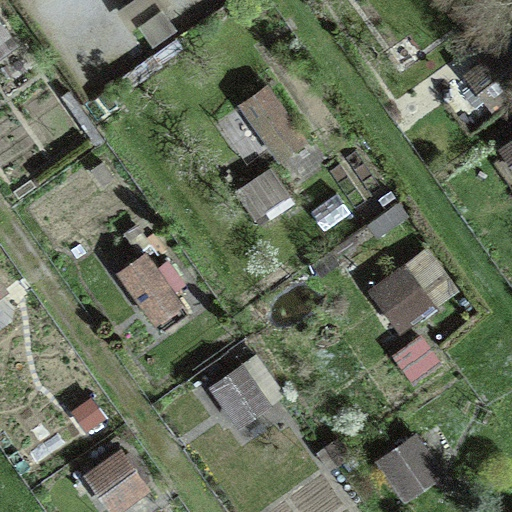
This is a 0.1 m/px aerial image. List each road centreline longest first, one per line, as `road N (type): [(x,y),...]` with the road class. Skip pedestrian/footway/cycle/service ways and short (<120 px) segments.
road 1 (track): [(290,0),(511,315)]
road 2 (track): [(0,222),(204,511)]
